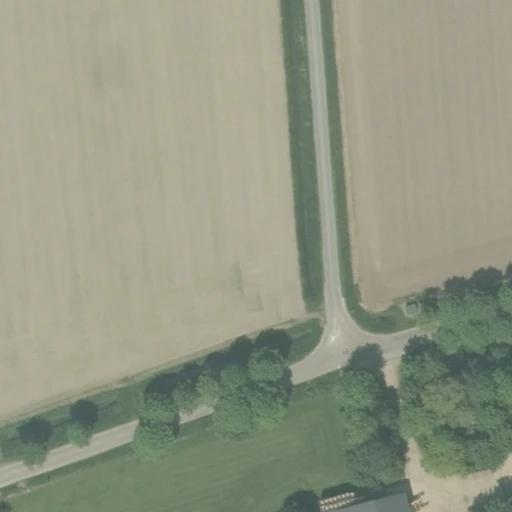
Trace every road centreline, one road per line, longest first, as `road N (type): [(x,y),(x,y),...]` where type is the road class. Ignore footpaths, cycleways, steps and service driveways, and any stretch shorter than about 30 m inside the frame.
road 1 (tertiary): [(0,480),(340,357)]
road 2 (unclassified): [(340,357),(312,0)]
road 3 (tertiary): [(340,357),(511,311)]
